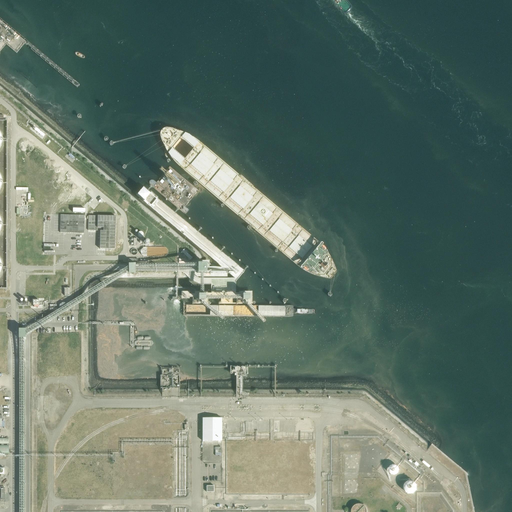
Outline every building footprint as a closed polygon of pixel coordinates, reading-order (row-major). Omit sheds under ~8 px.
[(208,261),(198,261),(198,264),(198,269),(198,271),(204,271),(208,271),(208,268),(208,261)] [(222,418),(202,418),(202,440),(206,440),(222,440),(222,418)] [(9,445),(0,445),(0,453),(9,453),(9,445)] [(401,470),(401,468),(400,467),(400,466),(399,465),(397,464),(396,463),(395,463),(393,463),(392,464),(391,464),(390,465),(389,466),(388,467),(388,468),(388,469),(388,471),(389,473),(389,474),(390,474),(391,475),(392,476),(394,476),(395,476),(397,476),(398,474),(399,473),(400,472),(400,471),(401,470)] [(419,487),(418,485),(418,484),(417,483),(417,482),(415,480),(414,480),(411,479),(410,479),(409,479),(407,480),(406,481),(405,482),(404,483),(403,485),(403,487),(403,488),(404,490),(404,491),(405,492),(408,494),(409,494),(410,494),(412,494),(413,494),(415,493),(416,492),(417,491),(418,490),(418,488),(419,487)]
